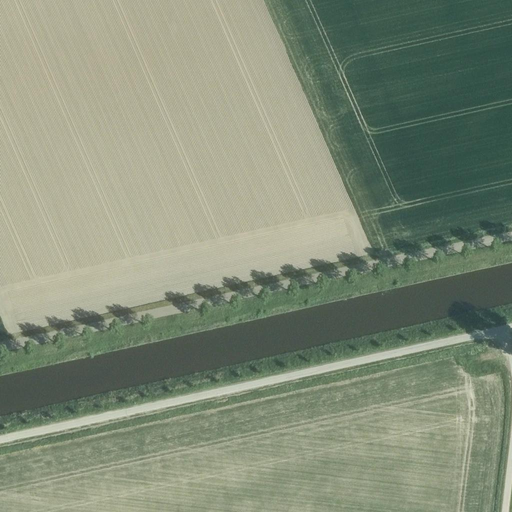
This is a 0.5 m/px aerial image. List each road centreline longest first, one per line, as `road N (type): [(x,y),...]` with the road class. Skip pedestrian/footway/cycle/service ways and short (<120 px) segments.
road 1 (track): [(511,235),(0,347)]
road 2 (unclassified): [(0,440),(506,328)]
